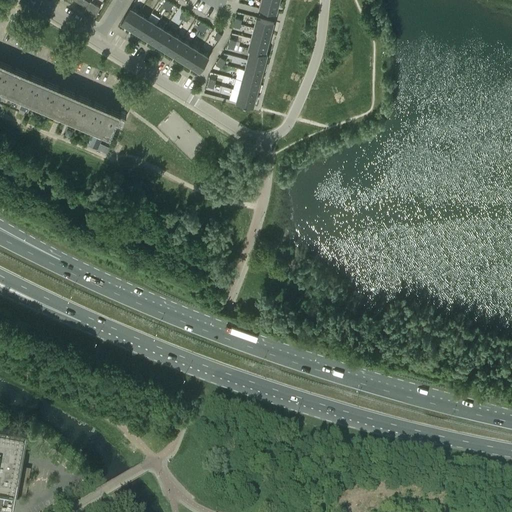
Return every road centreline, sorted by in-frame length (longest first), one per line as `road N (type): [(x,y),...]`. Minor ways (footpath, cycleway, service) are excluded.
road 1 (trunk): [(511,422),(274,355),(55,265)]
road 2 (trunk): [(82,315),(296,397),(511,451)]
road 3 (residential): [(95,36),(249,135),(266,137),(286,127),(312,71),(324,0)]
